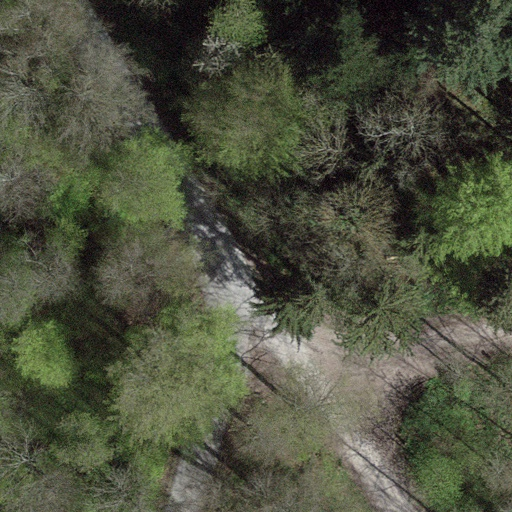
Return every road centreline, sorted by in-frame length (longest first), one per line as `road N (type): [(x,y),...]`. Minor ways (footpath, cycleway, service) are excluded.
road 1 (unclassified): [(185,511),(251,313),(65,0)]
road 2 (track): [(251,313),(323,372),(401,511)]
road 3 (track): [(323,372),(511,324)]
